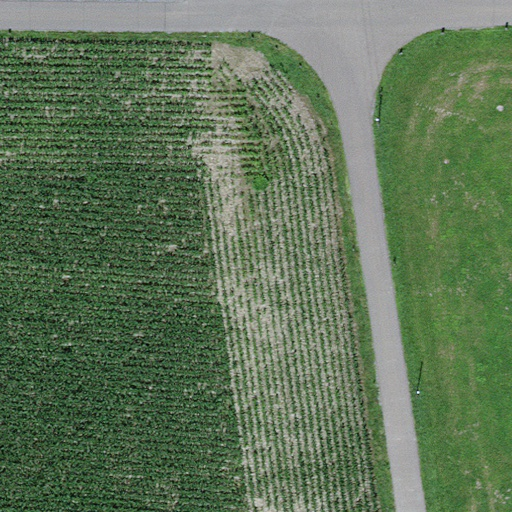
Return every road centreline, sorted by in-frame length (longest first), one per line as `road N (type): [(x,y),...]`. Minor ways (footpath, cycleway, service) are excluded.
road 1 (unclassified): [(340,12),(408,511)]
road 2 (unclassified): [(0,9),(340,12)]
road 3 (unclassified): [(340,12),(511,9)]
